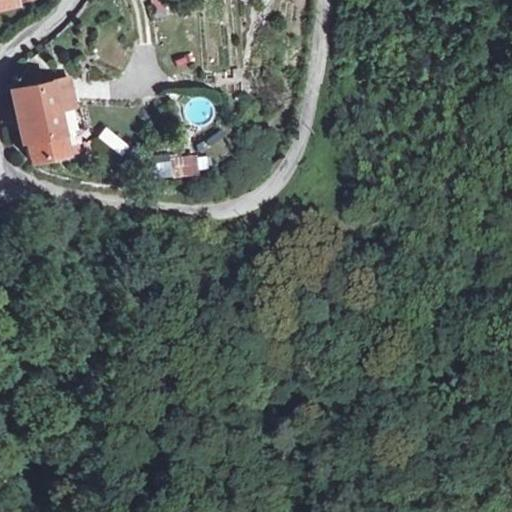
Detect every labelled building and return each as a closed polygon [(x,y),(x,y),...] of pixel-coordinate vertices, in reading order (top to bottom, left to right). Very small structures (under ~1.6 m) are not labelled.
[(153,0),(160,24),(177,20),(171,0),(153,0)] [(170,41),(146,17),(121,37),(145,64),(170,41)] [(31,165),(35,164),(40,184),(66,178),(44,85),(62,81),(56,56),(38,62),(8,71),(31,165)] [(110,133),(101,144),(124,164),(134,153),(110,133)] [(156,167),(158,187),(202,184),(200,164),(156,167)]
